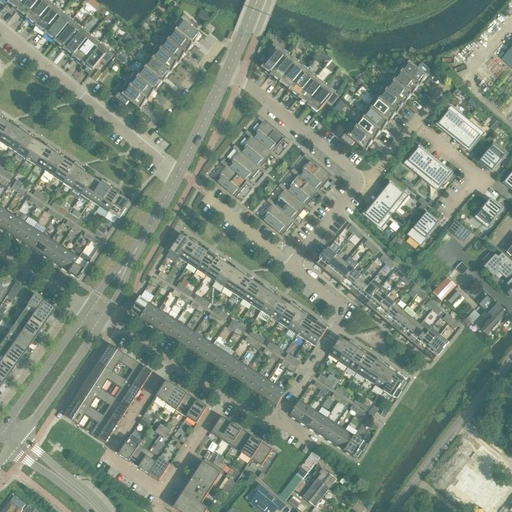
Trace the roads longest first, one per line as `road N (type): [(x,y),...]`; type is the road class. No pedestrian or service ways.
road 1 (residential): [(292,266),(346,313),(277,420)]
road 2 (secondary): [(511,360),(397,511)]
road 3 (residential): [(171,361),(108,457),(162,491)]
road 4 (residential): [(137,143),(0,29)]
road 5 (residential): [(360,182),(229,70)]
road 6 (tertiary): [(89,309),(4,431)]
road 7 (tertiary): [(23,436),(106,319)]
road 8 (unclassified): [(137,143),(226,41)]
road 9 (residential): [(0,407),(75,300)]
road 10 (residential): [(360,182),(446,89)]
road 11 (residential): [(199,187),(292,266)]
